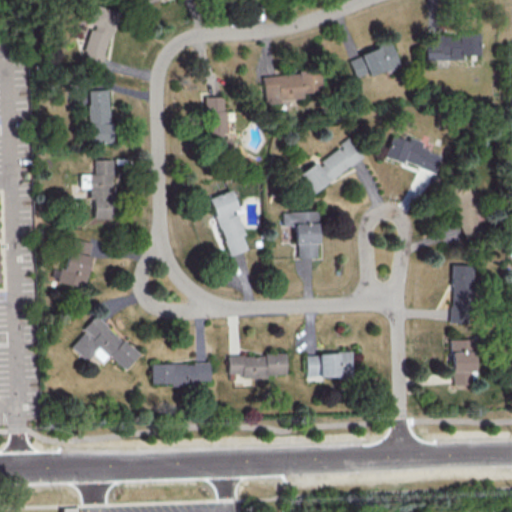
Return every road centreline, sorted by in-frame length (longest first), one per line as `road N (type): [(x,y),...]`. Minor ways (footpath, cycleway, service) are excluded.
road 1 (residential): [(362,0),(279,29),(194,36),(171,49),(155,95),(162,233),(183,280),(208,301),(390,306),(402,457)]
road 2 (tertiary): [(279,460),(18,468)]
road 3 (tertiary): [(511,452),(279,460)]
road 4 (residential): [(375,302),(364,233),(377,209),(394,209),(404,220),(405,242),(390,306)]
road 5 (residential): [(162,233),(145,254),(142,293),(173,312),(218,302)]
